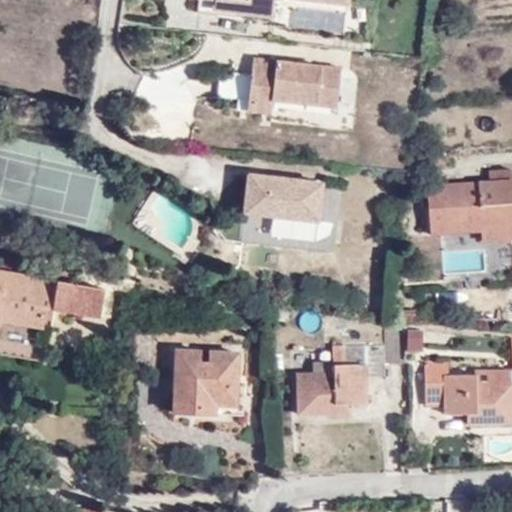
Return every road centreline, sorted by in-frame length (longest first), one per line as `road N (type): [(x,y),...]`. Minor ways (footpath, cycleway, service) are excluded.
road 1 (residential): [(0,479),(274,507)]
road 2 (residential): [(511,478),(304,483),(274,507)]
